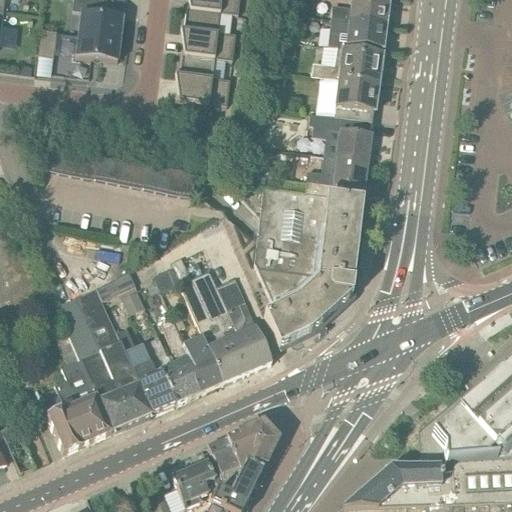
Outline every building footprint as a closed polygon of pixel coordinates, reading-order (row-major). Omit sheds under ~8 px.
[(185,14),(219,18),(237,20),(238,0),(186,0),(188,10),(186,10),(185,14)] [(330,23),(384,30),(386,18),(389,19),(390,9),(387,9),(387,6),(350,1),(349,12),(331,10),(330,23)] [(122,21),(99,18),(100,6),(73,2),(72,15),(80,16),(78,38),(119,44),(122,21)] [(180,59),(213,63),(231,65),(234,39),(216,37),(219,18),(185,14),(183,33),(180,33),(183,58),(181,57),(182,55),(180,55),(180,59)] [(383,41),(384,30),(330,23),(328,37),(326,50),(344,53),(344,49),(381,54),(382,51),(385,51),(386,42),(383,41)] [(56,36),(40,34),(37,60),(53,62),(56,36)] [(73,53),(74,39),(59,38),(58,53),(73,53)] [(75,61),(117,66),(119,44),(78,38),(75,61)] [(294,61),(295,49),(284,48),(282,60),(294,61)] [(309,82),(335,85),(376,90),(378,79),(380,79),(382,65),(380,65),(380,58),(335,52),(333,70),(311,67),(309,82)] [(175,100),(175,104),(226,110),(229,84),(211,82),(213,63),(180,59),(178,78),(174,78),(177,101),(175,100)] [(376,92),(376,90),(335,85),(333,111),(332,120),(314,118),(314,119),(371,126),(374,103),(377,104),(379,93),(376,92)] [(283,100),(272,99),(271,110),(281,111),(283,100)] [(370,138),(371,126),(314,119),(311,142),(325,144),(322,161),(367,167),(370,138)] [(49,151),(44,174),(56,176),(61,153),(49,151)] [(73,156),(61,153),(56,176),(68,178),(73,156)] [(85,158),(73,156),(68,178),(81,181),(85,158)] [(97,160),(85,158),(81,181),(93,183),(97,160)] [(109,163),(97,160),(93,183),(105,186),(109,163)] [(363,194),(367,167),(322,161),(320,177),(306,176),(305,185),(331,189),(363,194)] [(121,165),(109,163),(105,186),(117,188),(121,165)] [(134,168),(121,165),(117,188),(129,190),(134,168)] [(146,170),(134,168),(129,190),(141,193),(146,170)] [(158,172),(146,170),(141,193),(153,195),(158,172)] [(170,175),(158,172),(153,195),(166,197),(170,175)] [(182,177),(170,175),(166,197),(178,200),(182,177)] [(194,179),(182,177),(178,200),(190,202),(194,179)] [(264,182),(253,181),(253,188),(264,189),(264,182)] [(351,286),(361,205),(262,192),(253,268),(275,314),(262,320),(277,353),(310,337),(351,300),(352,286),(351,286)] [(180,261),(169,266),(201,340),(222,389),(271,368),(221,255),(211,260),(210,256),(200,261),(207,276),(190,284),(180,261)] [(100,305),(134,290),(127,275),(95,292),(95,294),(100,305)] [(171,278),(158,281),(161,294),(174,292),(171,278)] [(95,294),(56,311),(65,332),(57,336),(59,341),(67,338),(79,365),(111,438),(150,420),(115,338),(100,305),(95,294)] [(137,296),(121,303),(128,319),(144,313),(137,296)] [(179,319),(170,322),(175,334),(184,330),(179,319)] [(186,405),(202,398),(193,378),(196,377),(190,362),(188,363),(181,349),(175,334),(170,322),(159,327),(172,355),(174,354),(179,364),(171,368),(159,342),(158,342),(165,359),(186,405)] [(115,338),(150,420),(175,410),(153,364),(146,347),(134,353),(126,333),(115,338)] [(201,340),(182,349),(181,349),(188,363),(190,362),(196,377),(193,378),(202,398),(222,389),(201,340)] [(175,410),(186,405),(165,359),(158,342),(146,347),(153,364),(175,410)] [(54,393),(36,400),(62,459),(111,438),(79,365),(61,372),(66,384),(53,390),(54,393)] [(511,368),(500,379),(499,377),(496,379),(498,381),(492,386),(490,384),(488,386),(489,388),(479,397),(478,395),(475,398),(477,399),(442,430),(444,467),(511,463),(511,368)] [(19,478),(35,471),(16,428),(0,434),(19,478)] [(261,428),(207,451),(220,481),(244,470),(245,467),(262,475),(277,444),(261,428)] [(511,511),(511,463),(444,467),(444,468),(420,470),(420,467),(401,468),(401,471),(390,472),(342,511),(511,511)] [(201,506),(198,500),(208,496),(204,487),(214,482),(207,467),(170,482),(183,511),(184,511),(198,506),(199,507),(201,506)] [(243,511),(262,475),(245,467),(244,470),(240,477),(239,477),(229,498),(217,492),(207,511),(243,511)] [(152,511),(168,511),(161,496),(148,502),(152,511)]
